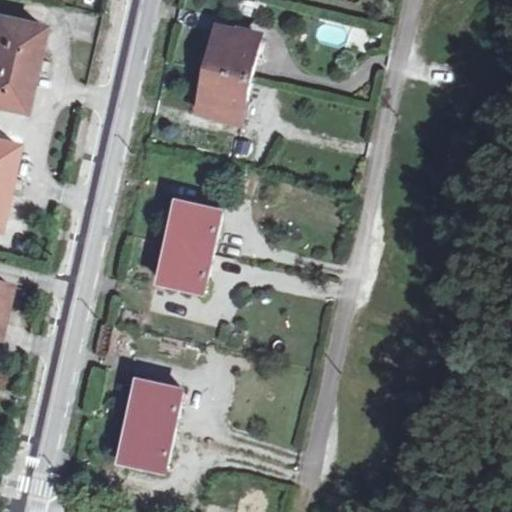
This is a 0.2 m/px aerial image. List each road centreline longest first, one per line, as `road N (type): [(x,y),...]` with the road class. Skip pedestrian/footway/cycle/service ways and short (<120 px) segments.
road 1 (primary): [(30,511),(145,0)]
road 2 (unclassified): [(414,0),(317,472)]
